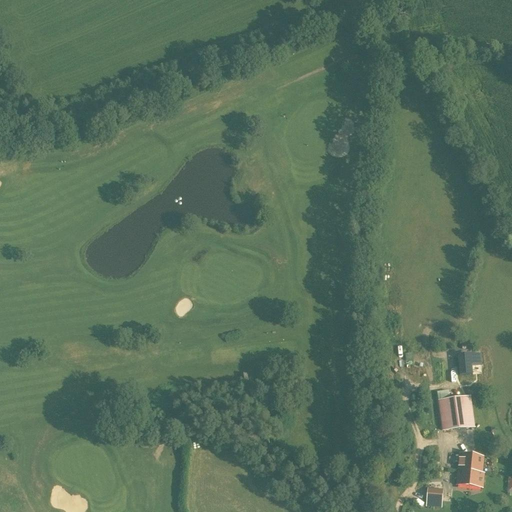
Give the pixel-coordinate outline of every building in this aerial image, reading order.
[(472,367),(481,366),(482,366),(481,354),(458,356),(459,376),(473,375),(473,374),(472,367)] [(248,372),(239,373),(240,382),(249,381),(248,372)] [(470,397),(439,401),(443,431),(474,428),(470,397)] [(482,474),(483,457),(460,455),(457,485),(483,488),(484,474),(482,474)] [(428,489),(426,507),(442,508),(443,490),(428,489)]
